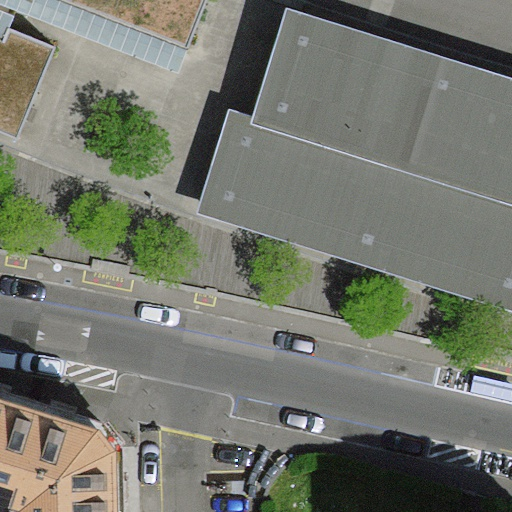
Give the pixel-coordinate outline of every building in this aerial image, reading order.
[(183,48),(57,0),(0,0),(0,7),(174,74),(183,48)] [(200,0),(57,0),(183,48),(200,0)] [(511,79),(283,8),(249,117),(247,125),(511,205),(511,79)] [(0,11),(0,40),(2,41),(8,28),(12,16),(0,11)] [(0,40),(0,132),(17,140),(57,48),(8,28),(2,41),(0,40)] [(249,117),(227,110),(197,215),(511,312),(511,205),(247,125),(249,117)] [(0,511),(120,511),(119,448),(97,422),(0,391),(0,511)]
